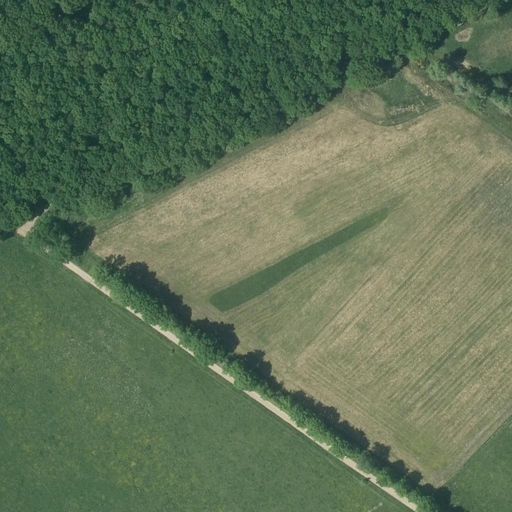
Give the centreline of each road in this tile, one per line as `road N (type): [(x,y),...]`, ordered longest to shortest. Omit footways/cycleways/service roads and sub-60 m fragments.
road 1 (track): [(421,511),(10,221)]
road 2 (track): [(57,203),(233,133),(497,0)]
